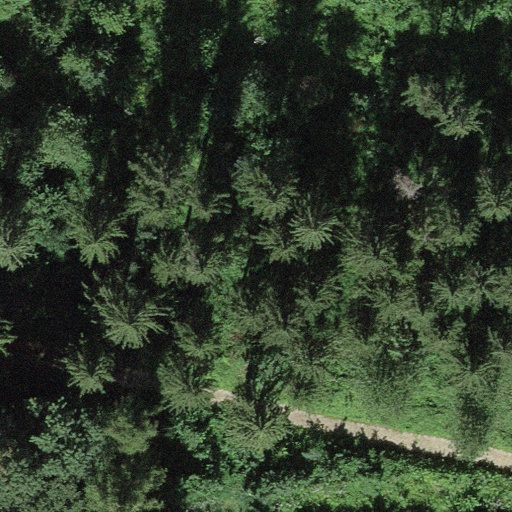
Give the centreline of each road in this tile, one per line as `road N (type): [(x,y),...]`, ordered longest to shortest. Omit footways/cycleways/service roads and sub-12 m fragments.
road 1 (track): [(0,304),(511,462)]
road 2 (track): [(511,476),(243,511)]
